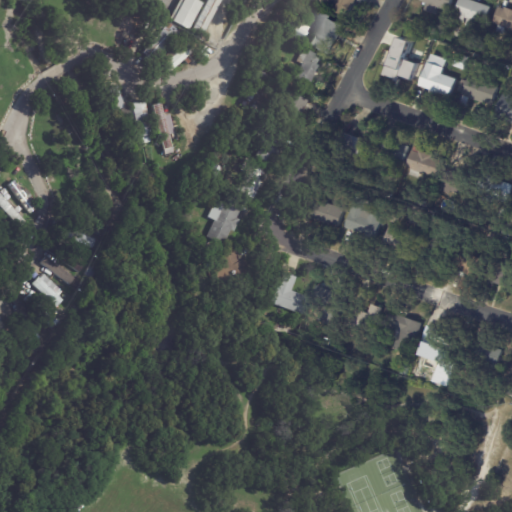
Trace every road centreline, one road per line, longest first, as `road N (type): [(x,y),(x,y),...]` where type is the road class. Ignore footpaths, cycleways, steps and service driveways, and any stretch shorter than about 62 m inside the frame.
road 1 (residential): [(390,0),(267,240)]
road 2 (residential): [(511,320),(267,240)]
road 3 (residential): [(511,149),(343,92)]
